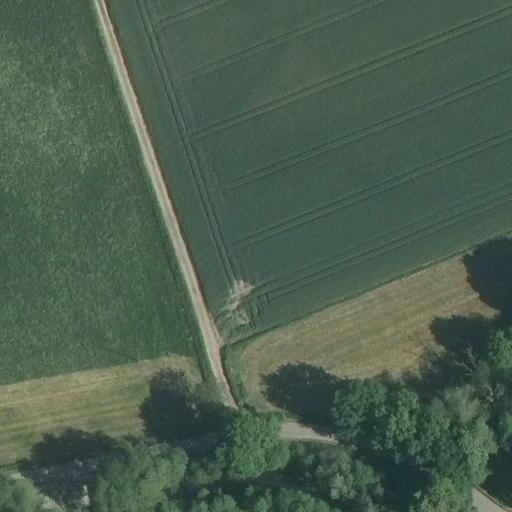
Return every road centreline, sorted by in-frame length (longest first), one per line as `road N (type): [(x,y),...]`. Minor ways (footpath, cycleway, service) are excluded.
road 1 (unclassified): [(490,511),(376,449),(287,429),(0,486)]
road 2 (track): [(237,439),(99,0)]
